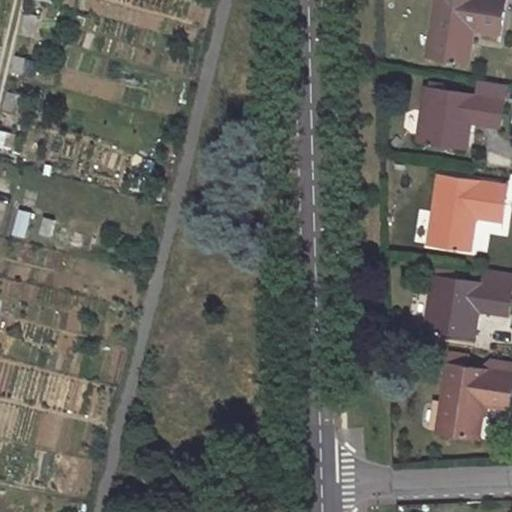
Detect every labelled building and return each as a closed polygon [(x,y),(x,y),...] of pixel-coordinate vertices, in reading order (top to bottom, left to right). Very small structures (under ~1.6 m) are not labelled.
[(436,0),(427,55),(470,63),(475,30),(501,34),(506,0),(436,0)] [(427,87),(419,140),(468,148),(472,122),(501,127),(505,99),(503,98),(505,85),(476,80),(474,94),(427,87)] [(441,175),(430,244),(472,251),(478,217),(504,222),(509,186),(441,175)] [(435,276),(427,329),(475,337),(480,310),(509,314),(511,296),(511,286),(508,286),(510,274),(480,269),(478,282),(435,276)] [(480,438),(486,405),(511,409),(511,363),(493,360),(491,370),(467,366),(469,359),(451,356),(438,431),(480,438)]
